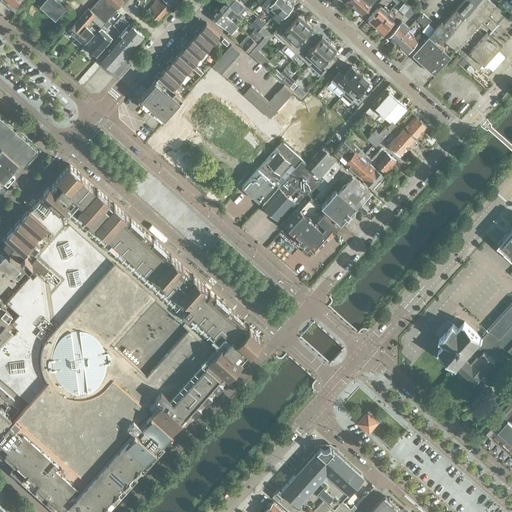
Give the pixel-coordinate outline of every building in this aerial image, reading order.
[(8,0),(13,4),(18,8),(25,0),(8,0)] [(65,7),(60,2),(61,0),(44,0),(40,5),(55,19),(65,7)] [(76,37),(86,26),(92,19),(101,27),(111,15),(124,0),(97,0),(89,9),(88,8),(68,31),(76,37)] [(157,20),(171,6),(164,0),(155,0),(146,9),(157,20)] [(238,0),(225,0),(225,1),(242,17),(248,11),(245,8),(246,7),(238,0)] [(286,0),(274,0),(268,6),(266,9),(272,15),(286,0)] [(286,0),(272,15),(279,21),(293,6),(286,0)] [(361,0),(354,8),(362,14),(372,2),(371,2),(372,0),(361,0)] [(416,19),(422,13),(407,0),(406,0),(398,9),(408,17),(410,15),(416,19)] [(488,33),(505,14),(490,0),(463,0),(443,22),(442,21),(437,26),(436,26),(433,29),(456,49),(478,69),(500,45),(488,33)] [(242,17),(225,1),(218,9),(230,19),(230,18),(233,15),(240,20),(242,17)] [(368,19),(375,26),(390,10),(389,10),(386,14),(378,7),(368,19)] [(230,19),(218,9),(211,16),(217,21),(217,23),(219,24),(221,24),(231,33),(238,25),(230,18),(230,19)] [(390,10),(375,26),(383,33),(394,21),(392,19),(396,15),(390,10)] [(287,17),(273,32),(285,43),(306,21),(298,14),(291,21),(287,17)] [(264,22),(257,16),(251,24),(258,30),(264,22)] [(422,30),(428,35),(433,29),(436,26),(428,18),(422,25),(424,27),(422,30)] [(285,43),(297,54),(311,39),(306,34),(313,27),(306,21),(285,43)] [(395,43),(406,30),(409,27),(401,21),(387,37),(395,43)] [(203,73),(194,64),(220,34),(213,29),(213,28),(206,22),(199,30),(198,29),(197,29),(199,30),(186,45),(184,44),(185,45),(172,60),(171,59),(170,59),(172,61),(158,75),(157,74),(157,75),(158,76),(151,84),(153,86),(151,88),(147,88),(138,99),(153,112),(155,109),(165,118),(183,98),(175,91),(182,83),(179,81),(191,67),(201,76),(203,73)] [(99,58),(103,62),(113,71),(144,36),(129,24),(99,58)] [(86,26),(76,37),(83,44),(93,33),(92,32),(95,29),(92,27),(89,29),(86,26)] [(101,27),(85,45),(96,55),(112,38),(101,27)] [(255,28),(248,35),(247,34),(247,35),(256,43),(257,42),(258,43),(264,36),(255,28)] [(413,53),(434,73),(456,49),(433,29),(428,35),(428,36),(413,53)] [(408,32),(406,30),(395,43),(406,53),(418,41),(408,32)] [(256,43),(247,35),(239,43),(248,52),(249,52),(250,52),(256,45),(255,44),(256,43)] [(311,39),(297,54),(309,65),(329,42),(322,35),(315,42),(311,39)] [(309,65),(321,75),(335,60),(330,56),(336,49),(329,42),(309,65)] [(221,74),(240,53),(231,45),(212,66),(221,74)] [(344,91),(360,73),(352,65),(343,75),(339,71),(331,80),(344,91)] [(289,86),(295,80),(284,69),(281,72),(276,68),(273,71),(289,86)] [(370,81),(360,73),(344,91),(342,95),(351,103),(353,100),(358,103),(366,94),(361,90),(370,81)] [(270,118),(293,93),(284,85),(269,101),(252,85),(244,94),(270,118)] [(303,96),(306,92),(298,85),(295,89),(303,96)] [(394,120),(406,107),(389,91),(375,107),(377,108),(389,119),(391,118),(394,120)] [(427,126),(412,112),(406,107),(394,120),(399,125),(401,122),(417,137),(427,126)] [(0,137),(9,127),(11,126),(0,116),(0,137)] [(392,122),(387,128),(408,147),(416,138),(403,127),(399,130),(396,128),(397,127),(392,122)] [(408,147),(387,128),(385,126),(383,128),(385,130),(383,131),(378,127),(376,129),(375,128),(367,138),(376,146),(380,141),(383,143),(386,139),(389,142),(387,143),(400,155),(408,147)] [(9,127),(0,137),(0,145),(23,166),(24,165),(37,149),(15,129),(13,131),(9,127)] [(368,162),(358,153),(361,150),(347,137),(338,147),(335,144),(330,149),(372,187),(383,175),(370,164),(368,163),(368,162)] [(250,194),(290,149),(282,142),(242,186),(250,194)] [(0,177),(8,185),(8,184),(7,184),(23,166),(0,145),(0,177)] [(396,160),(385,151),(381,147),(377,152),(376,152),(371,158),(371,159),(375,162),(386,172),(396,160)] [(290,149),(250,194),(259,201),(281,176),(279,174),(290,162),(296,155),(290,149)] [(346,171),(321,149),(307,165),(322,179),(323,178),(333,187),(333,186),(346,171)] [(297,190),(306,198),(309,194),(322,179),(307,165),(301,160),(277,186),(278,187),(262,205),(278,219),(281,215),(286,219),(300,203),(295,199),(293,201),(291,198),(297,190)] [(5,309),(13,316),(11,318),(9,320),(17,328),(0,347),(0,383),(4,379),(18,392),(11,401),(19,408),(0,429),(0,448),(16,463),(20,467),(71,511),(95,511),(98,510),(107,499),(111,503),(160,448),(157,445),(170,430),(183,416),(186,418),(189,415),(225,375),(224,374),(227,371),(228,372),(242,357),(241,356),(249,347),(250,348),(261,335),(249,324),(248,325),(237,316),(233,312),(233,311),(228,306),(228,305),(215,294),(215,295),(210,290),(209,290),(204,286),(205,285),(193,274),(192,275),(182,266),(183,265),(170,254),(165,250),(166,250),(153,239),(143,230),(143,229),(131,218),(130,219),(126,215),(126,214),(114,203),(113,204),(108,200),(109,199),(97,188),(96,189),(81,175),(82,174),(69,163),(58,176),(59,177),(51,186),(50,185),(42,194),(43,195),(36,203),(30,209),(29,209),(5,235),(9,239),(4,244),(21,259),(28,265),(34,270),(37,267),(39,269),(32,277),(30,274),(0,307),(0,312),(1,314),(5,309)] [(347,172),(346,171),(333,186),(355,206),(356,204),(370,189),(348,170),(347,172)] [(0,193),(1,193),(8,185),(0,177),(0,193)] [(355,206),(333,186),(333,187),(323,178),(322,179),(309,194),(319,203),(340,222),(341,221),(342,221),(346,216),(348,218),(352,213),(350,212),(354,207),(354,206),(355,206)] [(319,203),(309,194),(306,198),(308,199),(285,225),(314,252),(340,222),(319,203)] [(511,228),(498,243),(511,255),(511,228)] [(279,238),(294,251),(302,243),(286,230),(279,238)] [(2,250),(0,251),(0,268),(16,282),(26,271),(2,250)] [(0,268),(0,288),(8,279),(14,285),(16,282),(0,268)] [(511,351),(511,303),(490,328),(489,329),(490,329),(488,331),(487,330),(483,334),(484,335),(482,337),(464,321),(458,328),(453,324),(440,339),(444,343),(439,350),(457,366),(458,366),(459,367),(475,382),(495,360),(484,350),(490,348),(494,348),(494,349),(499,349),(499,347),(503,347),(511,352),(511,351)] [(0,429),(19,408),(11,401),(18,392),(4,379),(0,383),(0,347),(17,328),(9,320),(11,318),(13,316),(5,309),(1,314),(0,312),(0,429)] [(511,400),(487,429),(511,451),(511,400)] [(365,416),(360,421),(370,430),(372,429),(375,425),(379,420),(369,411),(365,416)] [(280,487),(277,491),(273,495),(291,511),(350,511),(357,505),(354,503),(350,507),(342,500),(364,475),(329,444),(327,447),(323,447),(321,445),(282,489),(280,487)] [(0,511),(23,511),(23,510),(6,494),(0,488),(0,511)] [(405,511),(389,497),(386,500),(382,497),(368,511),(405,511)] [(285,511),(272,501),(262,511),(285,511)]
